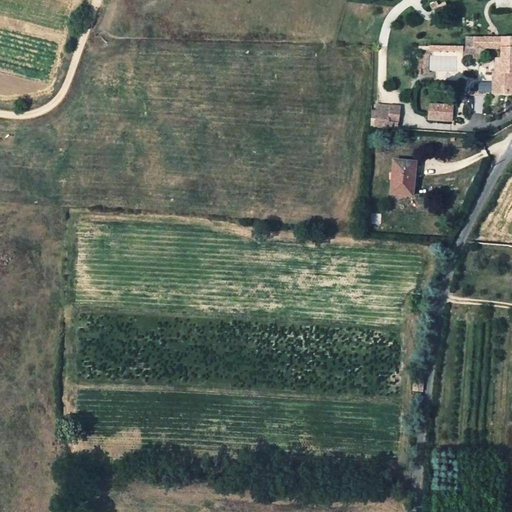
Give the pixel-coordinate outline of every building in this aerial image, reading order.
[(463,59),(485,60),(485,47),(484,47),(485,37),(466,37),(465,47),(463,47),(463,59)] [(511,51),(502,51),(500,96),(511,96),(511,51)] [(453,104),(428,103),(427,120),(452,122),(453,104)] [(398,105),(375,104),(373,130),(397,131),(398,105)] [(411,195),(412,185),(413,164),(396,162),(393,194),(411,195)] [(414,378),(414,382),(413,390),(422,391),(424,380),(424,379),(414,378)]
